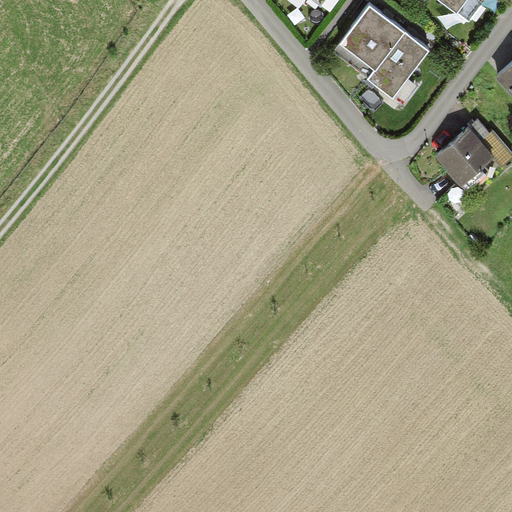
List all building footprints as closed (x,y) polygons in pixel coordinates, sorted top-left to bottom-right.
[(446,0),(460,10),(468,0),(446,0)] [(384,14),(371,5),(343,42),(378,68),(406,30),(384,14)] [(406,30),(378,68),(371,78),(396,96),(431,48),(411,34),(406,30)] [(511,57),(501,69),(511,80),(511,57)] [(504,143),(475,114),(443,145),(472,175),(504,143)]
